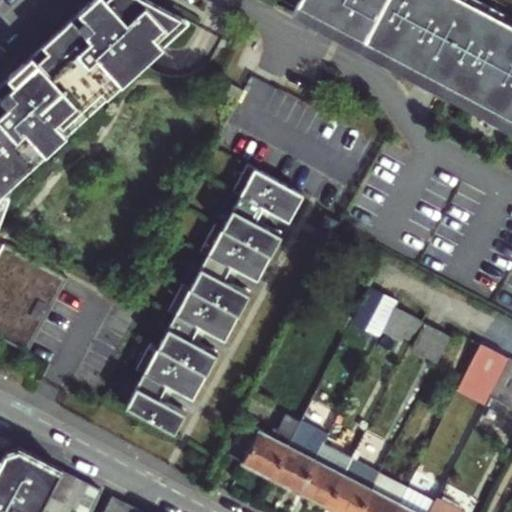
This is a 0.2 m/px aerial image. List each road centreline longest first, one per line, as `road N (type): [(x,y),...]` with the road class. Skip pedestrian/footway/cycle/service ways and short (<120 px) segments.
road 1 (residential): [(235,0),(376,72),(431,149),(511,189)]
road 2 (tertiary): [(0,406),(196,511)]
